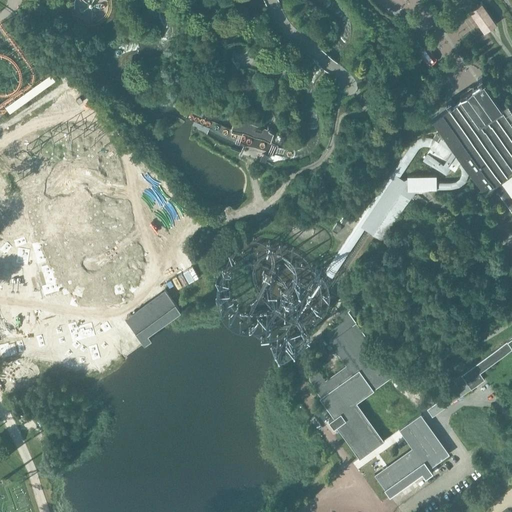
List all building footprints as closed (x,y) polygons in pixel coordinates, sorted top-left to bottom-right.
[(497,23),(483,2),(474,8),(470,11),(474,16),(477,21),(480,25),(485,32),(489,29),(497,23)] [(53,76),(51,73),(6,105),(8,108),(10,112),(55,79),(53,76)] [(511,194),(501,180),(511,172),(511,108),(508,104),(506,105),(487,78),(459,99),(448,106),(434,116),(432,118),(450,142),(468,168),(485,191),(494,185),(511,209),(511,194)] [(267,131),(235,119),(230,130),(242,135),(243,133),(270,143),(273,133),(271,132),(269,132),(267,131)] [(369,207),(345,243),(332,261),(328,268),(325,273),(329,275),(333,278),(365,230),(368,232),(371,234),(382,241),(415,193),(422,193),(423,191),(452,190),(457,189),(460,187),(464,185),(466,182),(468,179),(469,175),(469,172),(468,168),(450,142),(436,135),(434,137),(433,139),(430,138),(426,138),(423,138),(419,139),(417,140),(414,143),(411,146),(369,207)] [(511,194),(511,172),(501,180),(511,194)] [(263,228),(273,221),(270,217),(260,224),(263,228)] [(124,319),(130,326),(143,345),(152,338),(149,334),(169,319),(181,310),(176,304),(165,289),(124,319)] [(351,309),(349,307),(339,314),(344,320),(324,335),(347,365),(325,381),(315,368),(304,370),(316,387),(315,388),(321,396),(320,397),(332,414),(334,416),(329,420),(334,427),(339,423),(343,429),(362,456),(369,451),(378,464),(383,470),(376,475),(391,495),(423,472),(427,477),(434,472),(430,467),(450,452),(422,413),(400,428),(400,429),(402,428),(415,447),(389,466),(376,446),(385,440),(384,439),(382,441),(355,402),(394,374),(349,311),(351,309)] [(511,348),(511,347),(508,342),(454,380),(459,386),(464,394),(484,379),(485,378),(480,372),(511,348)] [(432,416),(464,394),(459,386),(427,409),(432,416)]
